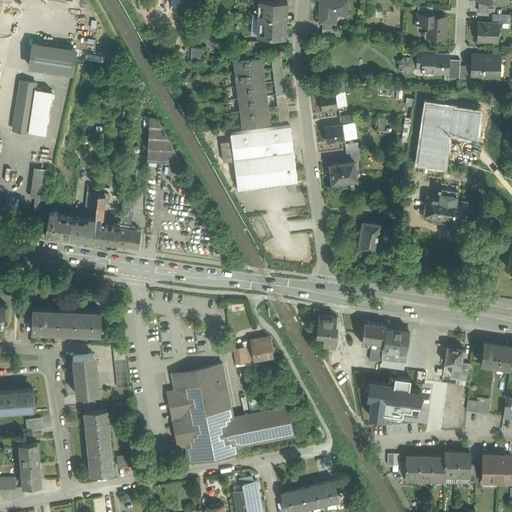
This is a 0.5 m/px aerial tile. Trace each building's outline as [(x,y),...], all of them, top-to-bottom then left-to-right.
[(270,0),(259,0),(258,17),(259,17),(286,19),(287,1),(270,0)] [(347,0),(320,0),(319,22),(322,22),(335,22),(336,11),(347,12),(347,0)] [(489,1),(478,1),(478,11),(488,11),(489,1)] [(444,16),(434,15),(434,13),(432,13),(417,12),(417,17),(416,17),(416,20),(417,20),(417,23),(428,24),(428,31),(430,31),(430,36),(438,37),(438,35),(445,35),(446,23),(444,23),(444,16)] [(510,13),(492,13),(492,22),(499,22),(510,22),(510,13)] [(286,19),(259,17),(258,35),(285,37),(286,19)] [(492,22),(478,21),(477,40),(495,41),(495,32),(498,32),(499,22),(492,22)] [(266,41),(250,40),(252,51),(267,48),(266,41)] [(75,50),(32,44),(29,65),(72,72),(75,50)] [(192,48),(191,58),(200,59),(201,49),(192,48)] [(436,50),(417,49),(417,62),(414,62),(414,61),(410,57),(404,56),(400,60),(399,66),(403,71),(409,71),(414,67),(414,66),(416,67),(422,67),(422,70),(424,70),(424,67),(433,67),(433,68),(434,68),(434,72),(448,72),(449,62),(449,53),(444,52),(444,53),(435,53),(436,50)] [(281,53),(271,55),(272,68),(282,67),(281,53)] [(500,55),(472,54),(471,65),(471,76),(472,76),(499,77),(500,55)] [(261,56),(234,60),(236,73),(262,69),(261,56)] [(460,63),(449,62),(448,72),(448,77),(459,78),(460,65),(460,63)] [(471,65),(460,65),(459,78),(459,79),(471,79),(472,76),(471,76),(471,65)] [(282,67),(272,68),(274,81),(284,79),(282,67)] [(262,69),(236,73),(238,86),(264,82),(262,69)] [(284,79),(274,81),(276,94),(286,92),(284,79)] [(36,82),(21,80),(14,129),(28,132),(35,88),(36,82)] [(264,82),(238,86),(239,99),(266,95),(264,82)] [(344,84),(331,83),(332,90),(335,90),(335,92),(345,91),(344,84)] [(52,90),(35,88),(28,130),(46,133),(52,90)] [(332,90),(320,92),(322,110),(337,108),(335,92),(335,90),(332,90)] [(286,92),(276,94),(278,106),(287,105),(286,92)] [(266,95),(239,99),(241,111),(268,108),(266,95)] [(414,99),(407,98),(406,105),(413,106),(414,99)] [(287,105),(278,106),(279,120),(289,118),(287,105)] [(268,108),(241,111),(243,125),(269,121),(268,108)] [(181,162),(157,117),(149,116),(147,160),(181,162)] [(409,136),(412,117),(406,116),(403,135),(409,136)] [(332,124),(324,126),(326,141),(345,139),(342,123),(341,123),(332,124)] [(290,125),(230,133),(231,141),(221,142),(223,161),(234,160),(238,188),(297,180),(290,125)] [(358,146),(345,148),(347,161),(354,160),(360,159),(358,146)] [(143,152),(131,152),(130,163),(143,164),(143,152)] [(347,161),(330,163),(332,182),(356,179),(354,160),(347,161)] [(36,166),(30,195),(41,197),(47,168),(36,166)] [(458,185),(442,183),(440,192),(440,195),(434,194),(433,197),(428,196),(425,214),(441,217),(440,220),(448,221),(449,218),(464,220),(467,202),(456,200),(457,195),(456,195),(458,185)] [(99,185),(88,184),(85,210),(96,211),(98,193),(98,187),(99,185)] [(76,191),(63,189),(62,199),(75,201),(76,191)] [(105,194),(98,193),(96,211),(95,216),(93,240),(116,244),(119,226),(120,223),(101,220),(101,218),(103,217),(105,199),(105,194)] [(133,200),(123,198),(120,223),(119,226),(129,228),(133,200)] [(72,216),(57,213),(58,211),(50,210),(45,229),(44,233),(69,237),(72,216)] [(87,218),(72,216),(69,237),(93,240),(95,216),(88,215),(87,218)] [(380,223),(363,220),(359,247),(377,249),(380,223)] [(119,226),(117,244),(138,247),(141,229),(129,228),(119,226)] [(102,310),(32,307),(32,310),(32,321),(31,330),(101,332),(102,310)] [(32,310),(20,310),(19,321),(32,321),(32,310)] [(337,316),(318,314),(316,332),(324,333),(322,343),(335,345),(337,328),(335,328),(337,316)] [(168,320),(159,321),(161,330),(169,329),(168,320)] [(386,323),(365,320),(361,343),(372,344),(373,340),(376,341),(383,342),(385,326),(386,326),(386,323)] [(386,326),(385,326),(383,342),(382,345),(406,349),(409,329),(386,326)] [(269,336),(251,339),(255,358),(272,355),(269,336)] [(511,354),(511,343),(483,340),(480,362),(510,367),(511,360),(511,354)] [(456,344),(449,343),(449,344),(447,344),(444,362),(452,363),(451,371),(460,373),(460,372),(461,361),(463,347),(456,345),(456,344)] [(406,349),(382,345),(382,348),(381,355),(381,359),(404,362),(406,349)] [(124,346),(113,347),(117,387),(128,386),(124,346)] [(375,347),(371,346),(369,360),(381,361),(381,359),(381,355),(382,348),(375,347)] [(244,347),(233,348),(235,361),(246,360),(244,347)] [(93,353),(73,355),(77,395),(83,394),(94,393),(97,393),(96,383),(98,383),(96,362),(94,363),(93,353)] [(404,362),(381,359),(381,361),(384,399),(409,403),(415,363),(404,362)] [(471,363),(461,361),(460,372),(460,373),(459,378),(469,379),(471,363)] [(207,370),(173,377),(176,389),(186,443),(189,459),(189,460),(191,460),(238,451),(239,451),(239,450),(238,444),(248,442),(243,415),(232,417),(222,363),(222,362),(221,362),(207,365),(206,365),(206,366),(207,370)] [(206,366),(206,365),(172,372),(173,377),(207,370),(206,366)] [(370,390),(371,376),(364,375),(363,390),(370,390)] [(33,388),(0,390),(0,409),(35,407),(33,388)] [(168,391),(178,445),(186,443),(176,389),(168,391)] [(94,393),(83,394),(84,404),(94,404),(95,403),(94,393)] [(489,402),(468,399),(466,409),(488,413),(489,402)] [(511,405),(505,404),(503,415),(511,416),(511,405)] [(287,406),(244,415),(243,415),(248,442),(249,442),(292,433),(292,434),(293,433),(293,432),(288,407),(288,406),(287,406)] [(95,410),(85,411),(88,442),(110,440),(106,409),(95,410)] [(41,417),(26,418),(27,430),(32,430),(42,428),(41,417)] [(110,440),(88,442),(91,474),(113,473),(112,462),(110,440)] [(38,442),(19,443),(21,463),(39,462),(38,442)] [(457,450),(444,450),(444,455),(444,473),(457,474),(457,450)] [(470,451),(457,450),(457,474),(469,474),(470,474),(470,464),(470,451)] [(135,453),(117,455),(118,466),(136,464),(135,453)] [(510,453),(482,453),(482,469),(482,479),(510,480),(510,453)] [(419,454),(405,454),(405,460),(405,472),(405,477),(418,477),(419,454)] [(432,455),(419,454),(418,477),(431,478),(432,455)] [(444,455),(432,455),(431,478),(444,478),(444,473),(444,455)] [(39,462),(21,463),(23,486),(41,485),(39,462)] [(251,474),(239,477),(240,483),(242,483),(242,482),(252,480),(251,474)] [(334,479),(281,491),(285,511),(339,499),(334,479)] [(252,480),(242,482),(242,483),(243,489),(248,511),(247,511),(262,511),(257,480),(252,480)] [(243,489),(233,491),(237,511),(246,511),(248,511),(243,489)] [(219,503),(210,505),(211,507),(206,508),(206,511),(225,511),(224,504),(219,505),(219,503)]
